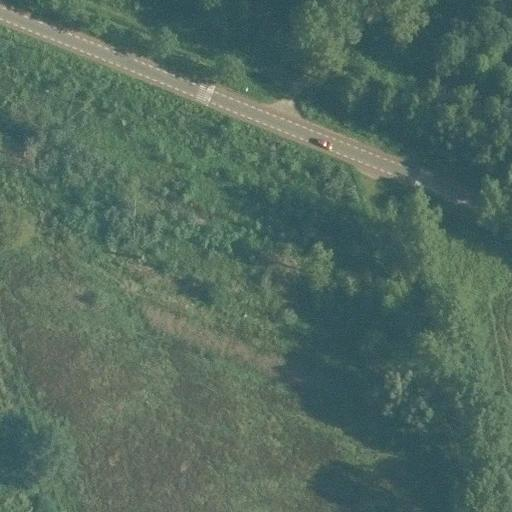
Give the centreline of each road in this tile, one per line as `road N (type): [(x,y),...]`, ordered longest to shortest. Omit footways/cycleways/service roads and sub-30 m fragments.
road 1 (tertiary): [(511,213),(0,12)]
road 2 (track): [(484,511),(356,152)]
road 3 (track): [(270,118),(386,0)]
